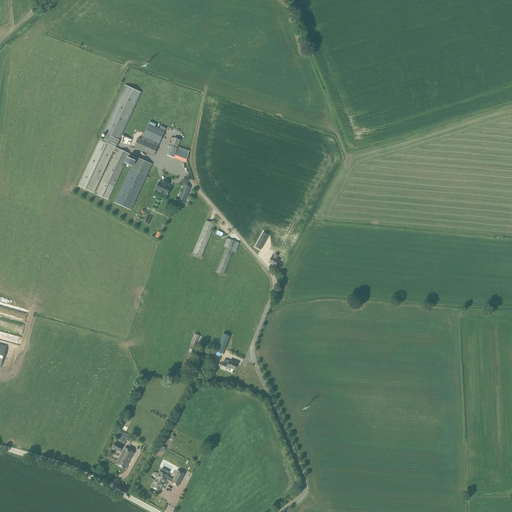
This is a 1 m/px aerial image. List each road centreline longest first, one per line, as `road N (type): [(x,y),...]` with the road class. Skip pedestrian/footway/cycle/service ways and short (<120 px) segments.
road 1 (unclassified): [(281,511),(305,483),(250,355),(275,285),(182,174)]
road 2 (unclassified): [(156,511),(74,468),(0,447)]
